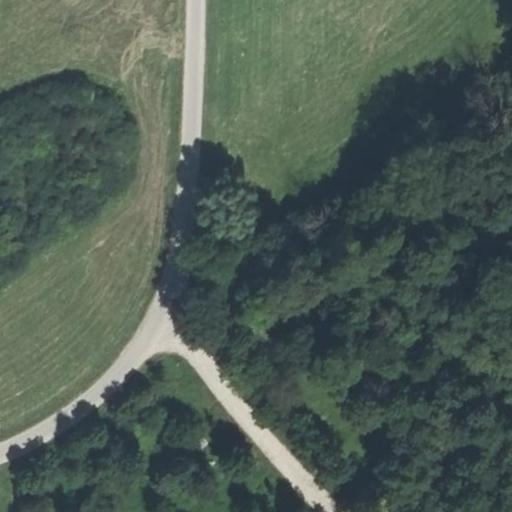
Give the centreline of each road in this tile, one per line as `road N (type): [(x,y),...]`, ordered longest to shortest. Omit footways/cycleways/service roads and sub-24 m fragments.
road 1 (unclassified): [(194,0),(186,213),(161,324),(107,386),(39,436),(0,452)]
road 2 (track): [(161,324),(329,511)]
